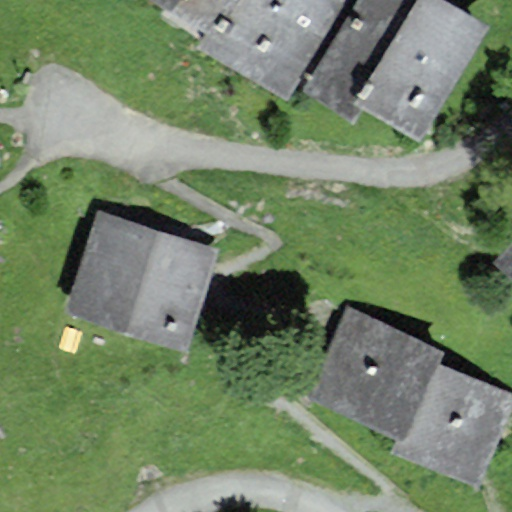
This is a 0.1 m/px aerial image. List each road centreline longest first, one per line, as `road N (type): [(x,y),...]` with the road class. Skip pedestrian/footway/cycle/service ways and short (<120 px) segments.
road 1 (residential): [(511,130),(451,163),(374,172),(63,128)]
road 2 (residential): [(175,511),(203,500),(304,500),(320,511)]
